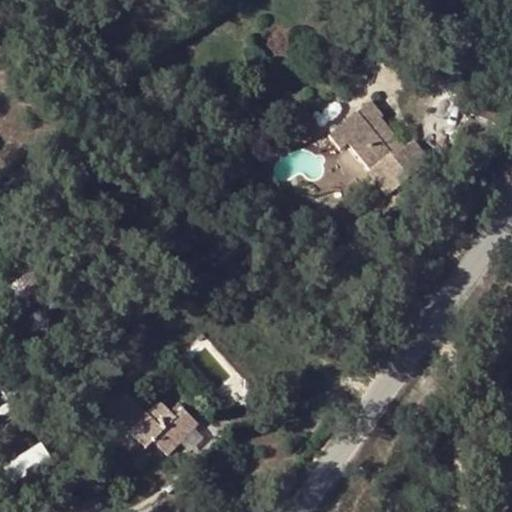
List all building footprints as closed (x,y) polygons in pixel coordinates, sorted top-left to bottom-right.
[(362,174),(379,195),(417,165),(381,120),(383,115),(371,100),(328,136),(339,150),(347,143),(368,169),(362,174)] [(184,431),(192,422),(182,412),(175,418),(169,412),(158,401),(145,415),(138,408),(121,427),(146,448),(153,441),(167,456),(187,435),(184,431)] [(175,418),(182,412),(176,404),(169,412),(175,418)] [(184,431),(187,435),(196,426),(192,422),(184,431)] [(42,445),(4,469),(15,485),(52,462),(42,445)]
